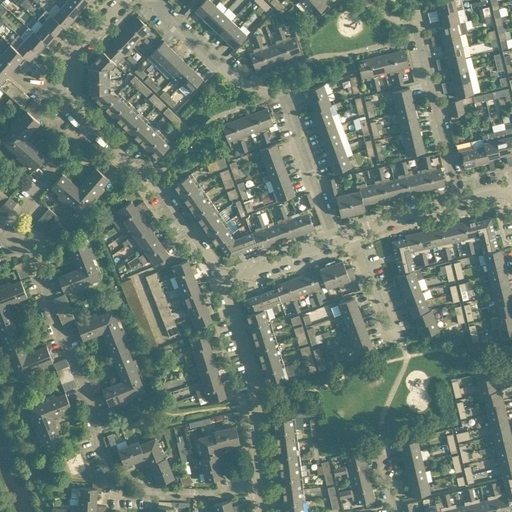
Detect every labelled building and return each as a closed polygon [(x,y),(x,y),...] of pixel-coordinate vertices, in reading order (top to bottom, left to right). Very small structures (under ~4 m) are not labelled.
[(21,0),(19,3),(26,10),(30,5),(26,1),(26,0),(21,0)] [(70,0),(68,0),(61,8),(74,19),(81,10),(70,0)] [(88,0),(70,0),(81,10),(89,1),(88,0)] [(192,0),(182,11),(186,15),(200,0),(192,0)] [(204,0),(195,10),(203,18),(215,5),(209,0),(204,0)] [(300,0),(307,8),(316,0),(300,0)] [(323,0),(316,0),(307,8),(314,17),(327,5),(323,0)] [(457,10),(454,0),(447,0),(438,2),(439,9),(436,10),(437,15),(457,10)] [(264,1),(260,6),(266,11),(270,7),(264,1)] [(280,3),(276,8),(282,13),(286,9),(280,3)] [(203,18),(211,25),(223,13),(215,5),(203,18)] [(61,8),(53,17),(66,28),(74,19),(61,8)] [(499,8),(492,10),(494,18),(495,18),(501,16),(499,8)] [(457,10),(437,15),(438,20),(442,19),(443,26),(467,20),(464,9),(457,10)] [(46,10),(38,19),(43,24),(48,28),(56,35),(63,26),(65,28),(66,28),(53,17),(46,10)] [(211,25),(219,33),(231,20),(223,13),(211,25)] [(285,17),(291,23),(296,18),(290,13),(285,17)] [(495,18),(494,18),(496,26),(502,25),(502,21),(506,20),(505,15),(501,16),(495,18)] [(137,16),(129,25),(153,48),(155,46),(146,38),(149,35),(147,33),(150,29),(137,16)] [(296,18),(291,23),(297,29),(302,24),(296,18)] [(442,33),(438,34),(439,39),(459,34),(468,32),(467,29),(473,27),(471,19),(467,20),(443,26),(440,27),(442,33)] [(219,33),(227,40),(239,28),(231,20),(219,33)] [(43,24),(35,33),(47,44),(56,35),(43,24)] [(129,25),(120,34),(134,46),(136,43),(139,45),(142,42),(150,50),(153,48),(129,25)] [(281,26),(278,27),(290,58),(301,54),(295,37),(290,38),(289,35),(285,37),(281,26)] [(35,33),(28,27),(21,36),(40,53),(47,44),(35,33)] [(276,44),(272,45),(278,62),(290,58),(278,27),(275,28),(280,39),(275,41),(276,44)] [(239,28),(227,40),(235,48),(247,35),(239,28)] [(494,30),(488,32),(490,39),(492,39),(496,38),(494,30)] [(504,32),(498,33),(500,41),(501,41),(506,40),(504,32)] [(21,36),(18,34),(10,44),(24,55),(29,60),(33,56),(36,58),(40,53),(21,36)] [(120,34),(112,42),(136,65),(138,63),(129,55),(133,52),(130,50),(134,46),(120,34)] [(259,34),(255,35),(267,66),(278,62),(272,45),(268,47),(267,44),(263,45),(259,34)] [(444,43),(446,50),(462,46),(459,34),(439,39),(441,44),(444,43)] [(267,66),(255,35),(253,36),(257,47),(253,49),(254,52),(249,54),(256,71),(267,66)] [(492,39),(490,39),(492,48),(498,46),(496,38),(492,39)] [(501,41),(500,41),(502,49),(508,48),(508,47),(511,46),(511,39),(506,40),(501,41)] [(151,54),(159,62),(171,49),(163,41),(151,54)] [(0,54),(0,71),(5,76),(10,71),(15,66),(15,67),(18,64),(17,63),(24,55),(10,44),(8,42),(0,50),(0,53),(1,54),(0,54)] [(112,42),(104,51),(117,64),(120,61),(122,63),(125,60),(134,68),(136,65),(112,42)] [(444,57),(445,62),(465,58),(462,46),(446,50),(447,57),(444,57)] [(159,62),(167,69),(179,56),(171,49),(159,62)] [(404,50),(392,53),(400,85),(403,84),(400,73),(405,71),(404,68),(409,67),(404,50)] [(92,95),(102,105),(113,94),(111,91),(110,68),(115,63),(117,64),(104,51),(91,65),(91,68),(89,68),(89,78),(88,78),(88,79),(89,79),(89,81),(88,81),(88,82),(89,82),(90,92),(91,92),(92,95)] [(392,53),(381,56),(385,73),(389,72),(390,75),(394,74),(397,85),(400,85),(392,53)] [(500,53),(493,55),(495,63),(497,62),(502,61),(500,53)] [(510,55),(503,56),(505,64),(507,64),(511,63),(510,55)] [(169,77),(172,79),(187,64),(179,56),(167,69),(172,74),(169,77)] [(381,56),(369,58),(376,90),(377,90),(379,90),(380,90),(377,78),(381,77),(380,74),(385,73),(381,56)] [(377,90),(369,58),(357,61),(361,78),(365,77),(366,81),(371,80),(373,91),(377,90)] [(450,67),(451,73),(468,69),(465,58),(445,62),(446,67),(450,67)] [(497,62),(495,63),(497,71),(503,70),(502,61),(497,62)] [(178,80),(182,84),(195,71),(187,64),(172,79),(175,83),(178,80)] [(139,67),(135,71),(140,77),(142,79),(146,74),(144,72),(139,67)] [(449,81),(450,86),(470,81),(468,69),(451,73),(453,80),(449,81)] [(195,71),(182,84),(191,92),(203,79),(195,71)] [(144,84),(135,76),(130,81),(139,89),(144,84)] [(155,82),(149,76),(144,81),(150,86),(155,82)] [(505,77),(499,79),(500,82),(501,87),(507,85),(505,78),(505,77)] [(30,97),(8,78),(0,87),(10,97),(5,103),(8,106),(14,100),(22,106),(30,97)] [(470,81),(450,86),(452,91),(455,90),(457,97),(473,93),(470,81)] [(156,92),(161,88),(155,82),(150,86),(156,92)] [(147,96),(151,91),(144,84),(139,89),(147,96)] [(307,90),(310,100),(327,94),(323,84),(307,90)] [(392,92),(395,102),(412,98),(409,88),(392,92)] [(508,88),(496,91),(497,97),(506,95),(507,99),(510,98),(509,94),(508,88)] [(160,96),(166,101),(170,97),(164,91),(160,96)] [(137,109),(119,92),(116,96),(113,94),(102,105),(112,115),(111,116),(112,116),(114,118),(113,118),(114,118),(115,117),(122,124),(137,109)] [(492,92),(484,94),(486,100),(494,98),(492,92)] [(161,101),(154,94),(149,99),(156,105),(161,101)] [(311,111),(311,112),(331,105),(327,94),(310,100),(314,110),(311,111)] [(484,94),(476,96),(478,102),(486,100),(484,94)] [(170,97),(166,101),(172,107),(176,102),(170,97)] [(395,102),(397,113),(414,109),(412,98),(395,102)] [(36,119),(45,109),(34,99),(25,109),(27,111),(20,119),(18,117),(10,126),(13,128),(2,140),(18,154),(16,156),(25,164),(27,162),(35,169),(46,156),(26,138),(40,122),(36,119)] [(448,102),(450,109),(463,106),(461,99),(448,102)] [(365,101),(367,109),(373,108),(371,100),(365,101)] [(161,110),(165,105),(161,101),(156,105),(161,110)] [(314,111),(311,112),(315,122),(337,114),(334,103),(331,105),(314,111)] [(182,114),(185,117),(194,109),(190,105),(182,114)] [(463,106),(450,109),(451,117),(464,113),(463,106)] [(178,117),(168,107),(163,112),(173,122),(178,117)] [(267,108),(256,112),(267,143),(270,142),(266,131),(270,129),(269,127),(274,125),(267,108)] [(373,108),(367,109),(368,117),(369,117),(375,116),(373,108)] [(122,124),(129,132),(129,133),(131,135),(132,134),(139,141),(154,126),(137,109),(122,124)] [(397,113),(400,124),(417,119),(414,109),(397,113)] [(256,112),(245,117),(251,133),(255,132),(256,135),(260,133),(264,145),(264,144),(267,143),(256,112)] [(337,114),(315,122),(319,132),(335,126),(341,124),(337,114)] [(184,132),(189,127),(178,117),(173,122),(184,132)] [(245,117),(233,121),(245,152),(248,151),(244,139),(247,138),(246,135),(251,133),(245,117)] [(366,118),(359,120),(361,128),(367,126),(366,118)] [(400,124),(402,134),(419,130),(417,119),(400,124)] [(233,121),(222,125),(225,134),(228,142),(233,140),(234,143),(237,141),(242,153),(245,152),(233,121)] [(139,141),(147,148),(146,149),(146,150),(147,149),(148,151),(148,152),(149,151),(157,158),(171,143),(154,126),(139,141)] [(319,132),(323,142),(339,136),(335,126),(319,132)] [(367,126),(361,128),(363,136),(370,134),(367,126)] [(505,129),(493,132),(499,156),(505,154),(506,154),(506,157),(511,156),(511,153),(505,129)] [(402,134),(405,145),(422,140),(419,130),(402,134)] [(493,132),(482,135),(484,145),(488,161),(493,160),(492,157),(499,156),(493,132)] [(323,142),(326,152),(343,146),(339,136),(323,142)] [(422,140),(405,145),(407,155),(424,151),(422,140)] [(471,141),(456,145),(458,152),(461,152),(464,164),(464,167),(475,164),(476,164),(473,148),(471,141)] [(381,142),(375,143),(377,151),(383,150),(381,142)] [(260,149),(263,160),(280,154),(276,143),(260,149)] [(480,146),(473,148),(476,164),(488,161),(484,145),(484,146),(480,146)] [(343,146),(326,152),(330,162),(347,156),(343,146)] [(372,147),(366,149),(368,157),(374,156),(372,147)] [(383,150),(377,151),(379,159),(385,158),(383,150)] [(263,160),(267,170),(284,164),(280,154),(263,160)] [(428,155),(425,156),(433,188),(445,186),(441,168),(436,169),(435,166),(431,167),(428,155)] [(347,156),(330,162),(334,173),(350,167),(347,156)] [(421,173),(417,174),(421,191),(433,188),(425,156),(422,157),(425,168),(421,169),(421,173)] [(207,164),(210,172),(227,166),(224,158),(207,164)] [(405,161),(402,162),(410,194),(421,191),(417,174),(413,175),(412,171),(407,173),(405,161)] [(113,182),(122,171),(116,166),(116,167),(111,162),(102,172),(97,167),(79,188),(63,174),(52,186),(60,193),(58,196),(66,203),(68,201),(80,211),(95,195),(97,197),(104,189),(102,187),(109,179),(113,182)] [(235,162),(229,164),(232,171),(238,169),(235,162)] [(398,178),(394,179),(398,197),(410,194),(402,162),(399,162),(402,174),(397,175),(398,178)] [(267,170),(271,180),(288,174),(284,164),(267,170)] [(375,184),(370,185),(374,202),(386,199),(379,167),(376,168),(378,180),(374,181),(375,184)] [(382,167),(379,167),(386,199),(398,197),(394,179),(389,180),(389,177),(384,178),(382,167)] [(220,172),(223,180),(231,177),(228,169),(220,172)] [(238,169),(232,171),(235,179),(241,177),(238,169)] [(205,193),(191,173),(174,185),(180,194),(179,194),(180,195),(181,197),(182,197),(188,205),(205,193)] [(271,180),(265,182),(269,192),(275,190),(291,184),(288,174),(271,180)] [(226,188),(234,185),(231,177),(223,180),(226,188)] [(363,205),(359,190),(337,195),(333,178),(328,179),(334,205),(338,204),(341,216),(364,211),(363,205)] [(243,182),(237,184),(240,192),(246,190),(243,182)] [(365,183),(358,184),(359,190),(363,205),(364,205),(374,202),(370,185),(366,186),(365,183)] [(291,184),(275,190),(279,201),(295,195),(291,184)] [(0,210),(6,215),(16,203),(9,197),(0,189),(0,210)] [(238,197),(235,189),(227,192),(230,200),(238,197)] [(246,190),(240,192),(243,199),(248,197),(246,190)] [(304,195),(306,202),(312,200),(309,192),(304,195)] [(188,205),(194,213),(193,214),(193,215),(194,214),(195,216),(195,217),(196,216),(202,225),(219,212),(205,193),(188,205)] [(114,222),(116,225),(146,204),(144,200),(135,206),(131,201),(117,211),(121,217),(114,222)] [(250,202),(244,204),(247,212),(253,210),(250,202)] [(126,224),(130,229),(144,219),(140,214),(149,208),(146,204),(116,225),(119,229),(126,224)] [(283,205),(280,207),(292,238),(303,233),(297,217),(293,218),(292,215),(287,217),(283,205)] [(278,223),(274,225),(280,242),(292,238),(280,207),(277,208),(281,219),(277,220),(278,223)] [(36,223),(57,241),(70,226),(49,208),(36,223)] [(301,215),(297,217),(303,233),(314,229),(307,209),(300,212),(301,215)] [(219,212),(202,225),(208,233),(207,234),(208,234),(209,236),(208,236),(209,236),(210,236),(216,244),(218,242),(230,234),(233,232),(238,228),(231,219),(226,222),(219,212)] [(261,214),(258,215),(269,246),(280,242),(274,225),(273,222),(269,224),(265,225),(261,214)] [(256,231),(251,233),(256,247),(258,250),(269,246),(258,215),(255,216),(254,216),(259,228),(255,229),(256,231)] [(126,239),(129,243),(159,222),(156,218),(148,224),(144,219),(130,229),(134,234),(126,239)] [(479,236),(484,253),(498,250),(490,218),(476,221),(476,218),(475,219),(479,236)] [(475,237),(479,236),(475,219),(464,221),(471,253),(474,253),(472,241),(476,240),(475,237)] [(468,254),(471,253),(464,221),(452,224),(456,242),(461,240),(462,244),(466,243),(468,254)] [(139,242),(142,247),(157,237),(153,231),(161,225),(159,222),(129,243),(131,247),(139,242)] [(452,243),(456,242),(452,224),(440,227),(448,259),(451,258),(448,247),(453,246),(452,243)] [(445,260),(448,259),(440,227),(429,230),(433,247),(437,246),(438,249),(442,248),(445,260)] [(428,248),(433,247),(429,230),(417,232),(425,264),(428,264),(425,252),(429,251),(428,248)] [(422,265),(425,264),(417,232),(405,235),(406,238),(410,253),(414,252),(415,255),(419,254),(422,265)] [(235,239),(230,234),(218,242),(229,257),(256,247),(251,233),(235,239)] [(139,257),(141,261),(171,239),(169,236),(160,242),(157,237),(142,247),(146,252),(139,257)] [(95,257),(94,255),(90,246),(88,247),(84,237),(68,243),(78,268),(58,276),(64,292),(74,288),(75,291),(86,286),(85,284),(100,278),(92,258),(95,257)] [(414,270),(410,253),(406,238),(392,241),(400,274),(414,270)] [(171,239),(141,261),(144,264),(151,259),(155,265),(169,254),(165,249),(174,243),(171,239)] [(484,253),(486,264),(503,260),(501,249),(498,250),(484,253)] [(127,260),(130,268),(141,264),(138,256),(127,260)] [(15,264),(20,278),(33,273),(28,259),(15,264)] [(175,276),(176,276),(196,268),(194,264),(190,266),(188,260),(172,266),(175,276)] [(343,260),(319,269),(326,286),(327,288),(350,280),(354,291),(360,289),(351,267),(346,269),(343,260)] [(486,264),(489,274),(506,270),(503,260),(486,264)] [(460,261),(454,263),(455,271),(462,269),(460,261)] [(122,262),(117,265),(120,270),(126,267),(122,262)] [(175,276),(170,278),(174,289),(180,286),(196,280),(193,274),(198,272),(196,268),(176,276),(175,276)] [(319,269),(308,273),(320,304),(323,303),(318,292),(323,290),(322,287),(326,286),(319,269)] [(462,269),(455,271),(457,279),(464,278),(462,269)] [(417,279),(414,270),(400,274),(397,275),(401,286),(417,279)] [(489,274),(491,285),(508,281),(506,270),(489,274)] [(452,271),(446,273),(448,281),(454,280),(452,271)] [(308,273),(297,277),(303,294),(307,292),(308,295),(313,294),(317,305),(320,304),(308,273)] [(297,277),(286,282),(297,312),(300,311),(296,300),(300,298),(299,296),(303,294),(297,277)] [(120,283),(122,288),(134,284),(131,278),(120,283)] [(421,290),(417,279),(401,286),(405,296),(421,290)] [(0,331),(1,334),(17,328),(7,304),(27,296),(21,280),(11,284),(10,281),(0,285),(0,287),(0,288),(0,331)] [(180,286),(184,296),(204,288),(202,284),(198,286),(196,280),(180,286)] [(491,285),(494,296),(511,292),(508,281),(491,285)] [(274,286),(275,289),(281,303),(285,301),(286,304),(290,302),(295,313),(297,312),(286,282),(274,286)] [(465,282),(459,284),(460,292),(467,291),(465,282)] [(122,288),(125,294),(136,289),(134,284),(122,288)] [(456,285),(449,286),(451,295),(458,293),(456,285)] [(152,292),(154,297),(164,293),(162,288),(152,292)] [(184,296),(188,307),(204,300),(201,294),(206,293),(204,288),(184,296)] [(125,294),(127,299),(138,295),(136,289),(125,294)] [(245,300),(249,313),(267,308),(281,303),(275,289),(245,300)] [(425,300),(421,290),(405,296),(408,306),(425,300)] [(467,291),(460,292),(462,300),(469,299),(467,291)] [(494,296),(496,306),(511,302),(511,296),(511,292),(494,296)] [(164,293),(154,297),(156,301),(165,297),(164,293)] [(52,299),(63,326),(76,321),(68,301),(65,294),(52,299)] [(127,299),(129,305),(140,301),(138,295),(127,299)] [(338,304),(342,314),(358,308),(355,298),(338,304)] [(188,307),(192,317),(212,309),(210,304),(206,306),(204,300),(188,307)] [(428,310),(425,300),(408,306),(412,316),(431,309),(428,310)] [(129,305),(131,311),(142,306),(140,301),(129,305)] [(495,317),(511,313),(511,302),(496,306),(498,316),(495,317)] [(470,304),(464,305),(466,313),(472,312),(470,304)] [(131,311),(133,316),(145,312),(142,306),(131,311)] [(461,306),(454,307),(456,315),(463,314),(461,306)] [(160,312),(162,317),(172,313),(170,308),(160,312)] [(251,328),(254,338),(274,331),(267,308),(249,313),(246,314),(250,324),(249,325),(250,327),(249,327),(250,328),(251,328)] [(342,314),(346,324),(362,318),(358,308),(342,314)] [(87,319),(77,323),(83,339),(103,331),(105,336),(107,335),(111,346),(109,347),(112,356),(128,350),(124,340),(127,339),(123,328),(120,329),(112,309),(97,315),(96,312),(95,313),(86,317),(87,319)] [(212,309),(192,317),(196,327),(212,321),(209,314),(214,313),(212,309)] [(435,319),(431,309),(412,316),(412,317),(415,316),(419,326),(435,319)] [(133,316),(136,322),(147,317),(145,312),(133,316)] [(472,312),(466,313),(467,321),(474,319),(472,312)] [(172,313),(162,317),(164,321),(173,318),(172,313)] [(511,313),(495,317),(498,328),(511,324),(511,313)] [(309,314),(302,316),(305,324),(311,322),(309,314)] [(463,314),(456,315),(458,323),(464,322),(463,314)] [(299,315),(290,318),(293,325),(301,323),(299,315)] [(136,322),(138,327),(149,323),(147,317),(136,322)] [(346,324),(349,334),(366,328),(362,318),(346,324)] [(439,330),(435,319),(419,326),(422,336),(439,330)] [(138,327),(140,333),(151,329),(149,323),(138,327)] [(511,324),(498,328),(500,339),(511,335),(511,324)] [(475,325),(469,326),(471,334),(477,333),(475,325)] [(302,326),(294,329),(296,337),(297,336),(305,334),(302,326)] [(17,328),(1,334),(5,344),(2,345),(7,356),(9,355),(17,375),(32,369),(33,372),(44,368),(43,365),(53,361),(47,345),(27,353),(17,328)] [(313,328),(307,329),(309,337),(315,335),(313,328)] [(349,334),(353,344),(370,338),(366,328),(349,334)] [(140,333),(142,339),(153,334),(151,329),(140,333)] [(258,351),(261,360),(281,354),(274,331),(254,338),(257,347),(255,348),(256,348),(257,350),(256,350),(257,351),(258,351)] [(477,333),(471,334),(472,342),(479,341),(477,333)] [(142,339),(144,344),(156,340),(153,334),(142,339)] [(183,348),(184,353),(219,342),(218,337),(208,340),(206,334),(190,339),(192,346),(183,348)] [(297,336),(296,337),(299,345),(307,342),(305,334),(297,336)] [(315,335),(309,337),(311,345),(323,342),(320,334),(315,335)] [(370,338),(353,344),(357,355),(374,348),(370,338)] [(156,340),(144,344),(146,350),(158,345),(156,340)] [(194,354),(196,360),(213,355),(211,349),(221,346),(219,342),(184,353),(186,357),(194,354)] [(308,345),(300,348),(304,362),(305,361),(313,359),(308,345)] [(319,348),(313,350),(315,358),(322,356),(319,348)] [(122,380),(102,388),(109,404),(119,400),(120,403),(129,399),(130,399),(129,396),(144,390),(136,370),(139,369),(135,358),(132,359),(128,350),(112,356),(116,366),(118,365),(123,376),(121,377),(122,380)] [(281,354),(261,360),(264,370),(263,371),(264,373),(264,374),(265,374),(268,384),(288,377),(281,354)] [(189,369),(191,373),(226,362),(225,358),(215,361),(213,355),(196,360),(198,366),(189,369)] [(322,356),(315,358),(319,371),(326,368),(322,356)] [(62,383),(65,390),(77,385),(69,365),(66,358),(54,363),(62,384),(62,383)] [(305,361),(304,362),(308,374),(316,371),(313,359),(305,361)] [(201,375),(203,381),(219,376),(217,370),(227,367),(226,362),(191,373),(192,378),(201,375)] [(475,373),(477,384),(495,380),(492,369),(475,373)] [(165,380),(166,389),(175,388),(174,383),(185,381),(185,376),(165,380)] [(196,390),(197,394),(232,383),(231,379),(221,382),(219,376),(203,381),(205,387),(196,390)] [(495,380),(477,384),(480,394),(483,394),(497,390),(497,389),(495,380)] [(232,383),(197,394),(198,398),(207,395),(209,402),(226,397),(224,390),(234,387),(232,383)] [(460,388),(453,389),(455,398),(461,396),(460,388)] [(483,394),(486,404),(503,400),(500,390),(483,394)] [(54,394),(45,397),(44,398),(45,401),(30,406),(38,427),(35,428),(39,438),(42,437),(46,447),(61,441),(52,416),(72,408),(65,392),(55,396),(54,394)] [(486,404),(488,415),(505,411),(503,400),(486,404)] [(168,403),(171,411),(171,410),(179,409),(176,401),(169,403),(168,403)] [(97,411),(102,425),(115,420),(112,413),(109,406),(97,411)] [(284,505),(285,511),(306,511),(295,417),(314,415),(313,409),(283,412),(284,418),(274,419),(275,430),(274,430),(274,431),(275,433),(274,433),(276,433),(278,454),(277,454),(277,455),(278,457),(277,457),(279,457),(281,478),(280,478),(281,480),(280,480),(280,481),(282,481),(284,501),(283,502),(284,504),(283,504),(283,505),(284,505)] [(488,415),(481,417),(484,427),(491,426),(508,421),(505,411),(488,415)] [(150,415),(141,419),(143,424),(144,426),(150,423),(149,421),(152,420),(150,415)] [(209,417),(189,422),(190,427),(211,423),(209,417)] [(143,424),(141,419),(131,423),(133,428),(143,424)] [(491,426),(493,436),(510,432),(508,421),(491,426)] [(236,426),(225,428),(229,445),(240,443),(236,426)] [(225,428),(215,431),(219,448),(229,445),(225,428)] [(466,431),(456,434),(458,442),(459,442),(470,439),(468,431),(466,431)] [(493,436),(495,447),(511,442),(511,438),(510,432),(493,436)] [(107,435),(111,445),(116,444),(112,433),(107,435)] [(215,434),(198,438),(203,459),(204,459),(218,456),(221,455),(219,448),(215,434)] [(452,434),(446,435),(448,443),(454,442),(452,434)] [(182,435),(176,437),(182,462),(187,461),(183,440),(182,435)] [(155,438),(140,444),(145,458),(147,465),(150,464),(166,457),(167,456),(165,451),(161,452),(155,438)] [(400,443),(403,454),(420,450),(417,439),(400,443)] [(135,461),(145,458),(140,444),(139,441),(128,445),(135,461)] [(454,442),(448,443),(450,451),(456,450),(454,442)] [(511,442),(495,447),(498,457),(511,454),(511,442)] [(313,446),(309,446),(310,451),(313,451),(318,450),(317,443),(312,443),(313,446)] [(124,465),(135,461),(128,445),(118,449),(124,465)] [(459,446),(461,455),(467,453),(465,445),(459,446)] [(403,454),(405,465),(422,461),(420,450),(403,454)] [(333,469),(334,472),(366,465),(363,453),(346,457),(347,461),(344,462),(345,467),(333,469)] [(467,453),(461,455),(462,462),(469,461),(467,453)] [(511,454),(498,457),(500,468),(511,465),(511,454)] [(457,455),(451,456),(453,464),(459,463),(457,455)] [(201,460),(203,470),(220,466),(218,456),(204,459),(201,460)] [(150,464),(154,473),(170,467),(166,457),(150,464)] [(328,461),(321,462),(324,473),(325,473),(330,472),(328,461)] [(405,465),(408,475),(425,471),(422,461),(405,465)] [(459,463),(453,464),(455,472),(461,471),(459,463)] [(350,476),(351,480),(369,476),(366,465),(334,472),(335,475),(346,472),(347,477),(350,476)] [(511,465),(500,468),(503,479),(511,476),(511,465)] [(220,466),(203,470),(206,481),(223,477),(220,466)] [(470,466),(464,467),(466,476),(472,475),(470,466)] [(170,467),(154,473),(158,484),(174,478),(170,467)] [(408,475),(410,486),(427,482),(425,471),(408,475)] [(325,473),(324,473),(327,484),(333,483),(330,472),(325,473)] [(339,492),(339,496),(372,488),(369,476),(351,480),(352,485),(349,485),(350,490),(339,492)] [(463,476),(456,478),(458,486),(464,484),(463,476)] [(511,476),(503,479),(506,489),(507,495),(511,509),(511,476)] [(427,482),(410,486),(413,497),(430,492),(427,482)] [(79,487),(79,498),(96,499),(97,493),(101,493),(102,483),(93,483),(92,488),(79,487)] [(488,500),(484,501),(486,511),(498,511),(492,483),(489,484),(491,496),(487,497),(488,500)] [(495,483),(492,483),(498,511),(511,511),(511,509),(507,495),(506,495),(502,496),(501,493),(498,494),(495,483)] [(334,486),(327,487),(330,499),(331,499),(336,497),(334,486)] [(372,488),(339,496),(340,499),(352,496),(353,500),(356,499),(357,504),(375,500),(372,488)] [(472,488),(468,489),(473,511),(486,511),(484,501),(479,502),(478,499),(475,500),(472,488)] [(464,505),(461,506),(462,511),(473,511),(468,489),(465,490),(468,501),(463,502),(464,505)] [(441,511),(437,511),(449,511),(445,494),(442,495),(445,507),(440,508),(441,511)] [(448,494),(445,494),(449,511),(462,511),(461,506),(455,507),(455,504),(451,505),(448,494)] [(331,499),(330,499),(332,509),(339,508),(336,497),(331,499)] [(70,504),(69,511),(106,511),(106,506),(96,505),(96,499),(79,498),(79,504),(70,504)] [(206,511),(226,511),(243,508),(242,504),(232,506),(230,500),(213,504),(215,510),(206,511)] [(424,511),(425,511),(421,511),(412,511),(410,503),(404,504),(405,511),(424,511)]
